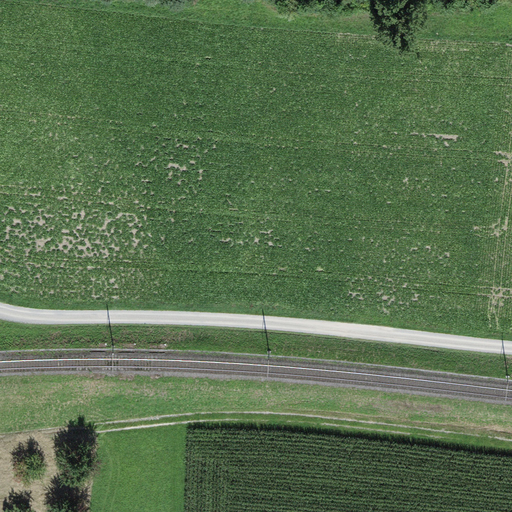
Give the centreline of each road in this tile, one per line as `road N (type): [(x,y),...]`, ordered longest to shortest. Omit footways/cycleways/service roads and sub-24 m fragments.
road 1 (track): [(0,441),(235,416),(511,444)]
road 2 (track): [(511,347),(289,324),(0,310)]
